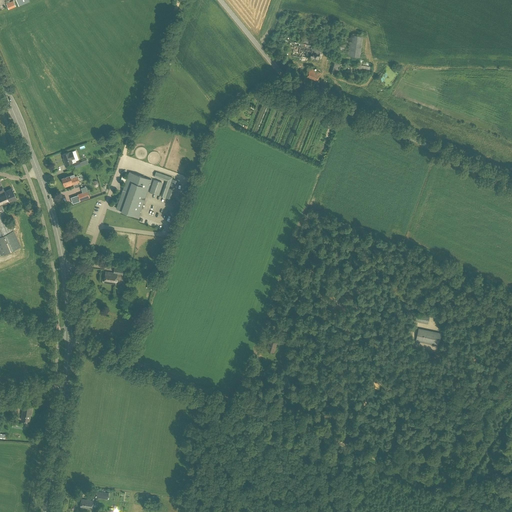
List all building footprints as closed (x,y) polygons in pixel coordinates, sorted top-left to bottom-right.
[(360,57),(363,36),(351,35),(348,55),(360,57)] [(319,60),(321,47),(295,42),(292,56),(302,57),(301,60),(306,61),(307,57),(319,60)] [(340,64),(333,62),(331,73),(337,75),(339,69),(349,72),(371,72),(372,66),(364,66),(364,65),(354,65),(354,66),(340,63),(340,64)] [(316,84),(321,72),(310,68),(305,79),(316,84)] [(65,165),(72,162),(71,160),(75,158),(72,151),(62,154),(64,160),(65,165)] [(138,216),(151,180),(129,172),(117,208),(122,210),(122,211),(128,213),(133,215),(133,214),(138,216)] [(166,198),(173,178),(156,172),(155,175),(154,177),(166,181),(161,196),(166,198)] [(74,177),(73,174),(62,179),(64,184),(65,187),(79,182),(76,176),(74,177)] [(159,195),(163,183),(154,180),(150,192),(159,195)] [(4,191),(0,182),(0,253),(1,255),(20,247),(1,205),(16,199),(11,188),(4,191)] [(80,201),(90,198),(87,191),(77,194),(80,201)] [(122,275),(123,269),(114,268),(113,273),(105,272),(104,283),(115,285),(117,274),(122,275)] [(153,290),(156,280),(149,279),(146,288),(153,290)] [(428,324),(430,316),(417,313),(416,321),(428,324)] [(438,345),(440,334),(419,330),(417,340),(438,345)] [(278,344),(279,340),(272,338),(271,341),(270,340),(266,350),(274,353),(277,343),(278,344)] [(31,416),(32,408),(23,406),(21,420),(28,421),(29,416),(31,416)] [(92,509),(93,500),(81,498),(80,507),(92,509)]
